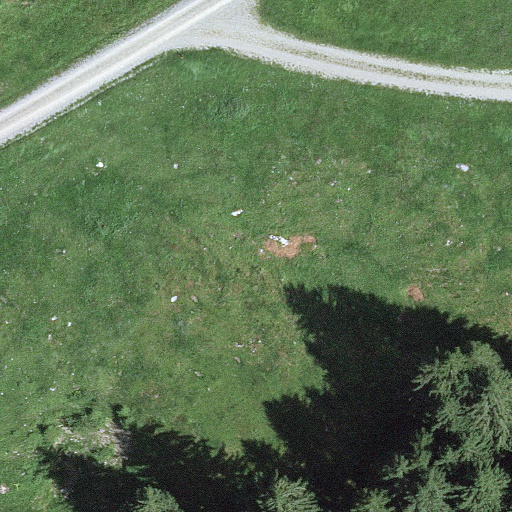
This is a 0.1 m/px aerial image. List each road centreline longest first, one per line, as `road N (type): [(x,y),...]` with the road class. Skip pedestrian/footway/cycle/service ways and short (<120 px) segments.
road 1 (track): [(185,16),(261,43),(511,85)]
road 2 (track): [(211,0),(0,125)]
